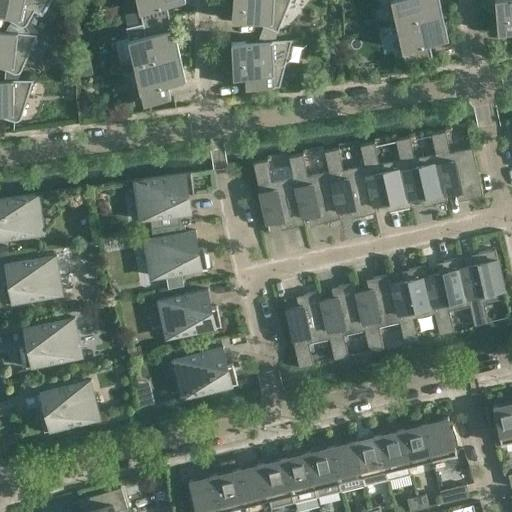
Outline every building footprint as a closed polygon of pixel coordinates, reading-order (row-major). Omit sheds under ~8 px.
[(10,22),(16,25),(16,29),(31,31),(48,0),(0,0),(0,14),(13,18),(10,22)] [(182,0),(136,0),(142,23),(169,17),(166,4),(183,1),(182,0)] [(289,0),(232,0),(232,7),(235,8),(234,20),(265,22),(263,26),(277,32),(289,0)] [(436,0),(390,0),(396,24),(440,14),(436,0)] [(511,0),(494,0),(496,20),(499,20),(500,31),(511,30),(511,0)] [(440,14),(396,24),(405,63),(432,57),(429,43),(446,39),(440,14)] [(169,17),(142,23),(145,36),(128,39),(134,65),(178,55),(169,17)] [(5,70),(12,73),(16,74),(19,72),(21,69),(36,35),(36,34),(0,30),(0,64),(6,65),(5,70)] [(279,86),(291,39),(245,41),(245,42),(231,43),(233,76),(248,75),(248,87),(279,86)] [(178,55),(134,65),(143,104),(170,98),(167,84),(183,80),(178,55)] [(5,118),(13,121),(17,121),(20,119),(21,116),(32,80),(32,79),(0,79),(0,113),(6,114),(5,118)] [(445,131),(431,134),(435,153),(444,193),(445,193),(456,190),(459,200),(483,195),(467,128),(466,128),(471,147),(450,152),(445,131)] [(410,137),(395,140),(399,159),(400,159),(409,199),(410,199),(421,196),(423,206),(447,200),(445,193),(444,193),(435,153),(414,158),(410,137)] [(374,142),(359,146),(364,165),(373,205),(374,205),(385,202),(387,212),(411,206),(410,199),(409,199),(400,159),(399,159),(379,163),(374,142)] [(338,148),(324,151),(328,170),(329,170),(338,210),(350,208),(352,217),(376,212),(374,205),(373,205),(364,165),(343,169),(338,148)] [(303,154),(288,157),(292,176),(293,176),(302,216),(303,216),(314,214),(316,223),(340,218),(338,210),(329,170),(328,170),(308,175),(303,154)] [(267,160),(253,163),(268,232),(269,232),(267,222),(278,219),(281,229),(305,224),(303,216),(302,216),(293,176),(292,176),(272,181),(267,160)] [(138,219),(150,218),(152,228),(181,224),(179,214),(191,212),(191,210),(190,211),(187,194),(193,193),(191,173),(137,180),(142,217),(138,218),(138,219)] [(41,231),(36,194),(0,199),(0,238),(45,232),(45,231),(41,231)] [(195,230),(143,239),(143,240),(147,240),(154,276),(165,274),(168,288),(183,285),(181,272),(207,267),(203,247),(197,248),(194,231),(196,231),(195,230)] [(474,326),(488,322),(484,301),(504,297),(509,318),(510,317),(495,249),(471,254),(473,264),(462,266),(461,266),(470,305),(469,305),(474,326)] [(53,256),(57,256),(57,254),(4,263),(5,265),(6,265),(9,281),(3,283),(7,303),(59,293),(53,256)] [(439,334),(453,331),(449,310),(469,305),(470,305),(461,266),(462,266),(460,257),(436,262),(438,272),(427,275),(426,275),(435,313),(434,313),(439,334)] [(404,342),(418,339),(413,318),(434,313),(435,313),(426,275),(427,275),(425,265),(401,271),(403,280),(392,283),(391,283),(400,321),(399,322),(404,342)] [(369,351),(383,347),(379,326),(399,322),(400,321),(391,283),(392,283),(390,274),(366,279),(368,289),(357,291),(356,291),(365,330),(364,330),(369,351)] [(334,359),(348,356),(343,335),(364,330),(365,330),(356,291),(357,291),(355,282),(331,287),(333,297),(322,300),(321,300),(330,338),(329,338),(334,359)] [(168,337),(191,332),(221,325),(217,305),(211,307),(207,290),(208,290),(208,288),(156,299),(156,301),(160,300),(168,337)] [(299,367),(313,364),(308,343),(329,338),(330,338),(321,300),(322,300),(319,290),(296,296),(298,305),(286,308),(284,299),(283,299),(299,367)] [(71,319),(76,318),(75,317),(23,328),(24,329),(25,329),(28,345),(22,347),(27,367),(79,356),(71,319)] [(176,359),(185,395),(237,382),(232,363),(226,364),(222,348),(224,347),(223,346),(171,359),(172,360),(176,359)] [(40,410),(45,430),(97,417),(88,381),(92,380),(92,379),(40,391),(40,393),(42,393),(46,409),(40,410)] [(139,382),(143,403),(154,401),(150,380),(139,382)] [(493,425),(496,434),(497,433),(499,433),(501,441),(500,441),(501,443),(506,440),(511,438),(511,402),(508,403),(507,401),(498,403),(498,405),(493,405),(493,407),(495,415),(494,415),(493,415),(492,415),(493,425)] [(452,425),(450,426),(448,418),(449,417),(448,416),(443,418),(443,416),(433,419),(434,421),(424,424),(432,458),(451,453),(457,453),(457,451),(455,443),(456,443),(457,443),(456,434),(453,425),(452,425)] [(400,429),(407,454),(409,464),(432,458),(424,424),(421,425),(419,422),(417,423),(414,425),(400,429)] [(409,464),(407,454),(400,429),(397,430),(396,428),(393,428),(391,431),(377,434),(386,469),(409,464)] [(388,478),(386,469),(377,434),(373,435),(373,433),(363,436),(363,438),(354,440),(362,475),(364,484),(388,478)] [(339,481),(362,475),(354,440),(350,441),(350,439),(347,440),(344,442),(330,446),(339,481)] [(307,452),(318,496),(341,491),(339,481),(330,446),(326,447),(326,445),(323,446),(320,448),(307,452)] [(283,457),(292,493),(295,502),(318,496),(307,452),(303,452),(303,451),(300,451),(297,454),(283,457)] [(260,463),(269,498),(270,500),(272,508),(295,502),(292,493),(283,457),(280,458),(279,456),(270,459),(270,461),(260,463)] [(237,469),(246,504),(269,498),(260,463),(256,464),(256,462),(246,464),(247,466),(237,469)] [(214,474),(223,511),(247,511),(246,504),(237,469),(233,470),(233,468),(230,468),(227,471),(214,474)] [(189,496),(191,503),(192,505),(193,508),(194,507),(196,506),(197,511),(223,511),(214,474),(204,477),(204,475),(194,477),(195,479),(189,479),(189,481),(190,481),(192,489),(190,489),(189,489),(189,496)] [(440,490),(443,502),(469,496),(466,483),(440,490)] [(116,511),(116,510),(128,507),(121,486),(77,499),(81,511),(116,511)] [(426,493),(417,495),(420,508),(429,506),(426,493)] [(407,498),(410,510),(420,508),(417,495),(407,498)]
